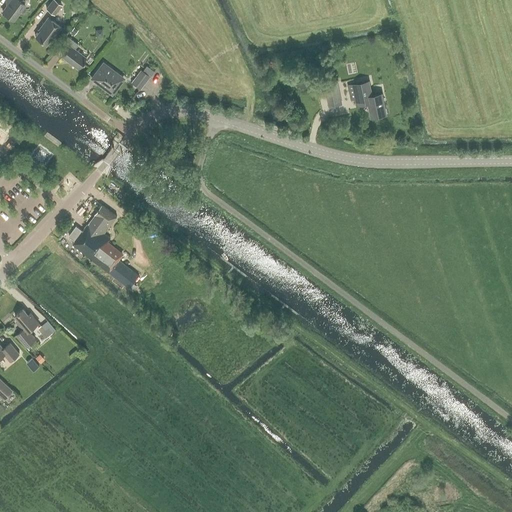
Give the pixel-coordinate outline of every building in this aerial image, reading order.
[(20,1),(18,0),(5,0),(5,4),(7,6),(3,12),(13,20),(17,15),(16,12),(25,11),(24,0),(20,1)] [(54,14),(61,5),(55,0),(52,0),(46,8),(54,14)] [(52,39),(61,27),(48,17),(39,29),(40,30),(35,36),(46,44),(51,38),(52,39)] [(78,44),(77,44),(80,40),(74,36),(72,40),(68,37),(59,48),(65,52),(62,56),(78,68),(86,58),(74,49),(78,44)] [(350,51),(349,46),(332,49),(333,54),(350,51)] [(100,66),(91,79),(112,94),(121,82),(117,79),(120,76),(107,66),(104,69),(100,66)] [(140,70),(131,82),(140,89),(149,76),(140,70)] [(382,93),(372,95),(369,81),(348,85),(351,99),(355,99),(357,106),(359,105),(369,103),(372,117),(387,114),(382,93)] [(341,104),(336,83),(324,85),(328,107),(341,104)] [(124,254),(108,241),(110,238),(104,233),(117,216),(102,205),(95,214),(96,214),(83,231),(76,226),(69,236),(75,241),(72,244),(100,265),(108,271),(129,288),(139,275),(119,260),(124,254)] [(29,331),(39,323),(30,313),(29,315),(23,308),(15,315),(19,320),(17,321),(23,329),(16,335),(27,347),(36,339),(29,331)] [(56,331),(48,321),(38,329),(46,339),(56,331)] [(10,361),(19,354),(10,343),(4,348),(0,343),(0,358),(4,354),(10,361)] [(32,358),(27,362),(31,367),(36,363),(32,358)] [(13,390),(2,380),(0,382),(0,392),(6,398),(13,390)]
